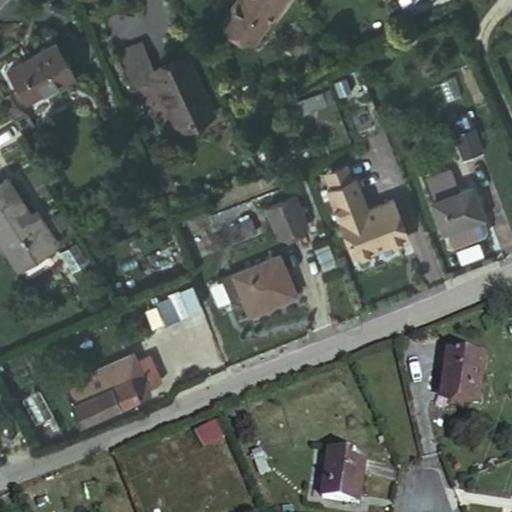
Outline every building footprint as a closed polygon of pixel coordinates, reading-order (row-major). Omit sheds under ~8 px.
[(242,45),(273,0),(226,0),(209,23),(242,45)] [(2,70),(24,104),(67,75),(47,42),(2,70)] [(191,62),(157,77),(182,136),(218,120),(191,62)] [(325,105),(291,116),(296,130),(329,119),(325,105)] [(474,126),(454,133),(463,158),(483,151),(474,126)] [(358,250),(408,232),(397,201),(395,202),(393,197),(372,204),(362,174),(334,184),(358,250)] [(475,182),(434,198),(446,231),(489,215),(475,182)] [(0,198),(0,240),(23,278),(57,256),(15,189),(0,198)] [(298,195),(274,202),(282,229),(307,223),(298,195)] [(279,259),(225,279),(231,300),(240,299),(246,314),(291,300),(279,259)] [(177,316),(201,308),(193,284),(169,292),(177,316)] [(442,348),(436,399),(474,405),(480,355),(442,348)] [(135,353),(64,381),(80,421),(151,393),(135,353)] [(203,449),(224,442),(218,423),(196,430),(203,449)] [(364,463),(326,455),(318,503),(358,511),(364,463)]
